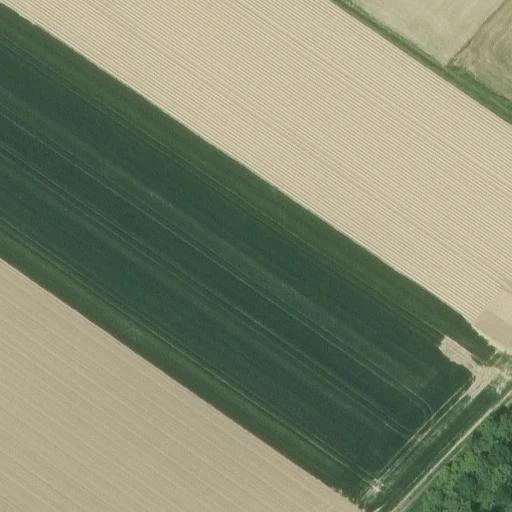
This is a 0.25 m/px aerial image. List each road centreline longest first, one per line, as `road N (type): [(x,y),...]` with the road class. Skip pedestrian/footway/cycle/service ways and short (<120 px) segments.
road 1 (track): [(335,0),(511,124)]
road 2 (track): [(511,395),(401,511)]
